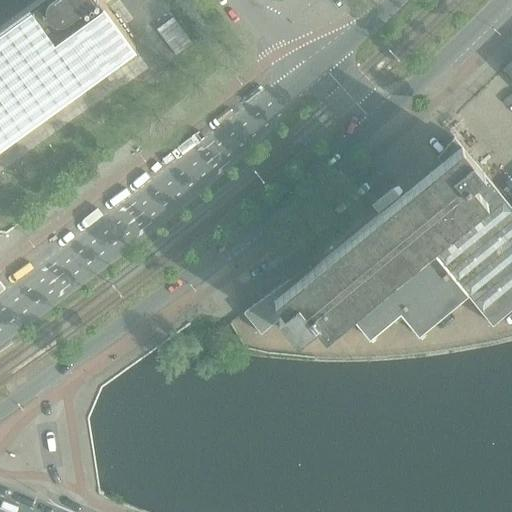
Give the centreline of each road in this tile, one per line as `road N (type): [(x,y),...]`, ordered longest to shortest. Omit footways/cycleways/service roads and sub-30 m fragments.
road 1 (tertiary): [(304,78),(0,318)]
road 2 (tertiary): [(55,376),(357,141)]
road 3 (tertiary): [(357,141),(507,0)]
road 4 (residential): [(61,511),(46,405),(55,376)]
